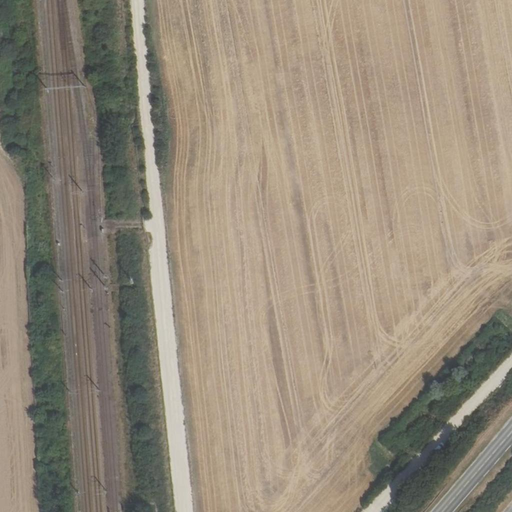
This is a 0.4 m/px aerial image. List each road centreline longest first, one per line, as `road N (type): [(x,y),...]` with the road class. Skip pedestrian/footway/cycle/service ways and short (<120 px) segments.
road 1 (track): [(138,0),(185,511)]
road 2 (track): [(371,511),(511,366),(508,511)]
